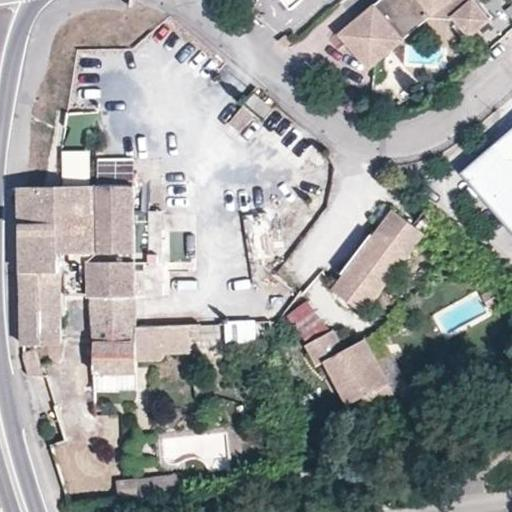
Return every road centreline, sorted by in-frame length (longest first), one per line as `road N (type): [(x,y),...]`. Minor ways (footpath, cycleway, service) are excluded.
road 1 (secondary): [(0,171),(15,51),(37,0)]
road 2 (unknown): [(351,133),(345,196),(305,285)]
road 3 (secondary): [(0,391),(27,511)]
